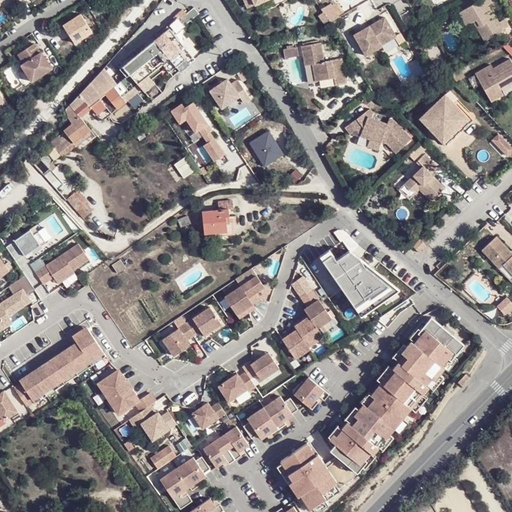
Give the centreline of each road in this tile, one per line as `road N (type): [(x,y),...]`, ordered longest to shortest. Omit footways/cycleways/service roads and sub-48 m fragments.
road 1 (residential): [(334,188),(209,189),(111,247),(92,237),(26,162),(52,127),(48,110),(33,105),(0,129)]
road 2 (residential): [(334,188),(417,273),(511,351)]
road 3 (residential): [(218,0),(334,188)]
road 4 (secondary): [(511,375),(378,511)]
